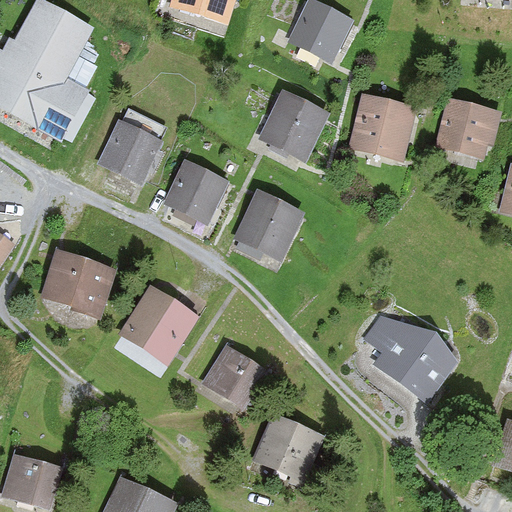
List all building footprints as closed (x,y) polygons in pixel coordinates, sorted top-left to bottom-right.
[(181,0),(180,4),(229,19),(234,0),(181,0)] [(311,10),(295,41),(329,59),(345,28),(311,10)] [(38,13),(11,63),(0,57),(0,105),(70,143),(94,100),(83,94),(84,91),(80,89),(91,68),(73,58),(84,38),(38,13)] [(284,157),(288,150),(304,158),(322,122),(284,103),(266,138),(276,144),(272,151),(284,157)] [(367,107),(357,146),(398,157),(408,118),(367,107)] [(479,154),(483,139),(489,140),(494,121),(451,110),(442,144),(479,154)] [(129,115),(105,164),(139,180),(145,168),(153,171),(160,157),(152,154),(163,132),(129,115)] [(171,203),(205,220),(221,189),(187,172),(171,203)] [(258,258),(263,249),(279,257),(297,221),(259,202),(241,238),(244,239),(239,249),(258,258)] [(0,260),(9,247),(0,240),(0,260)] [(98,319),(101,309),(96,308),(106,279),(61,264),(51,294),(77,303),(74,311),(98,319)] [(152,299),(129,334),(165,357),(188,322),(152,299)] [(380,365),(426,399),(449,367),(436,357),(439,352),(421,339),(418,344),(403,333),(380,365)] [(220,381),(215,389),(247,409),(265,381),(260,378),(261,376),(228,355),(214,377),(220,381)] [(300,486),(304,478),(300,476),(315,443),(276,426),(262,459),(294,473),(290,482),(300,486)] [(511,430),(511,431),(502,462),(511,465),(511,430)] [(18,489),(15,499),(46,508),(56,474),(18,463),(11,487),(18,489)] [(118,505),(114,511),(170,511),(172,509),(131,489),(122,508),(118,505)]
